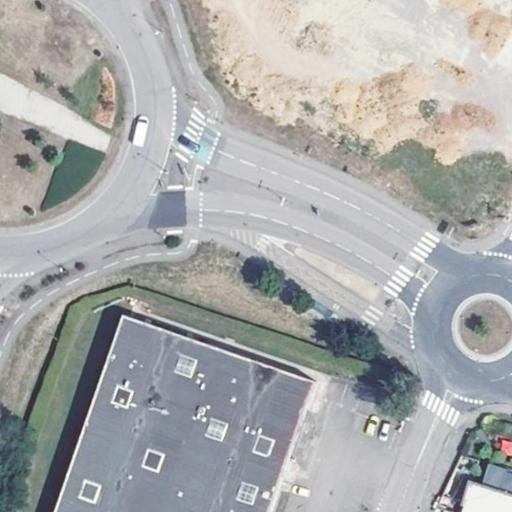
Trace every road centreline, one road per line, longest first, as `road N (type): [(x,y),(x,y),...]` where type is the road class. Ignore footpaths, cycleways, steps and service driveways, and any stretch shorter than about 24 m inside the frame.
road 1 (secondary): [(469,275),(360,208),(189,134),(153,86)]
road 2 (secondary): [(117,206),(240,211),(299,228),(350,251),(433,309)]
road 3 (unclassified): [(458,375),(396,511)]
road 4 (secondary): [(117,206),(141,170),(153,129),(153,86)]
road 5 (secondary): [(8,256),(49,250),(117,206)]
